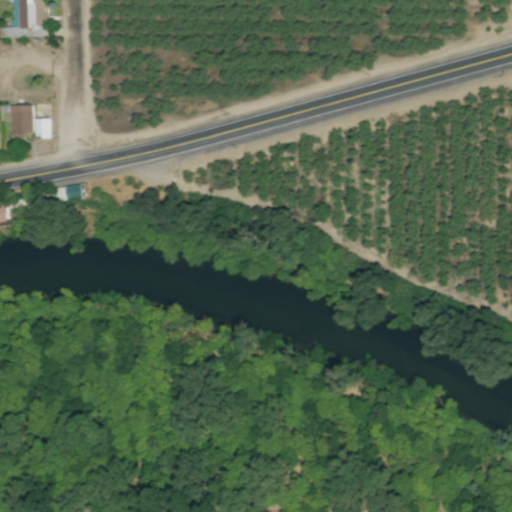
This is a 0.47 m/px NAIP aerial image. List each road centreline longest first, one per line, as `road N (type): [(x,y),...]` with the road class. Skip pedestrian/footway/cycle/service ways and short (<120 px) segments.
road 1 (tertiary): [(0,184),(189,145),(511,55)]
road 2 (residential): [(80,0),(72,172)]
